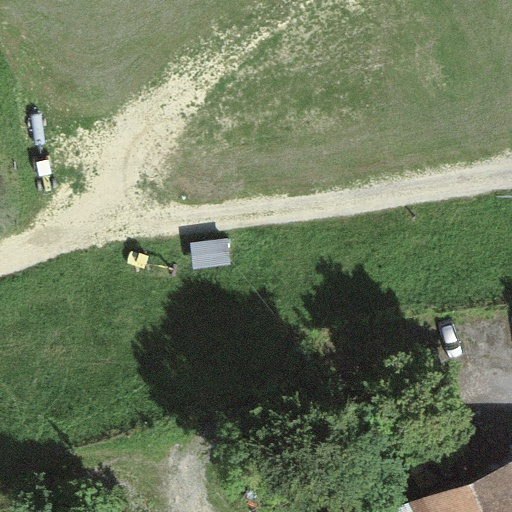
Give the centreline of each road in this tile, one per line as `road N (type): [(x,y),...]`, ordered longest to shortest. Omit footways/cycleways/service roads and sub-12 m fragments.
road 1 (track): [(511,175),(206,217),(0,258)]
road 2 (track): [(0,480),(290,418),(511,422)]
